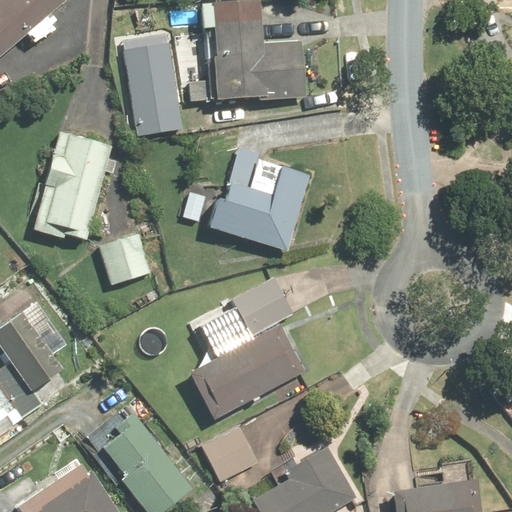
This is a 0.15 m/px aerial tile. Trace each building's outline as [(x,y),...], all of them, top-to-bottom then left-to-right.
[(63,0),(0,0),(0,56),(65,1),(63,0)] [(254,5),(205,8),(211,105),(301,99),(297,43),(257,46),(254,5)] [(126,38),(139,130),(183,124),(169,31),(126,38)] [(109,148),(56,135),(31,234),(83,248),(109,148)] [(284,255),(307,177),(254,161),(256,155),(235,149),(218,205),(211,203),(203,231),(284,255)] [(201,195),(185,193),(180,224),(196,227),(201,195)] [(133,234),(92,249),(107,290),(148,275),(133,234)] [(273,284),(229,305),(245,339),(289,319),(273,284)] [(20,314),(0,327),(0,360),(25,397),(60,373),(20,314)] [(275,327),(182,376),(208,424),(301,375),(275,327)] [(162,511),(188,491),(126,418),(108,434),(111,438),(96,450),(121,481),(118,484),(141,511),(162,511)] [(235,429),(196,451),(216,487),(256,465),(235,429)] [(246,504),(250,511),(333,511),(353,500),(324,450),(279,475),(283,482),(246,504)] [(111,511),(79,466),(12,511),(111,511)] [(476,511),(472,482),(385,495),(388,511),(476,511)]
